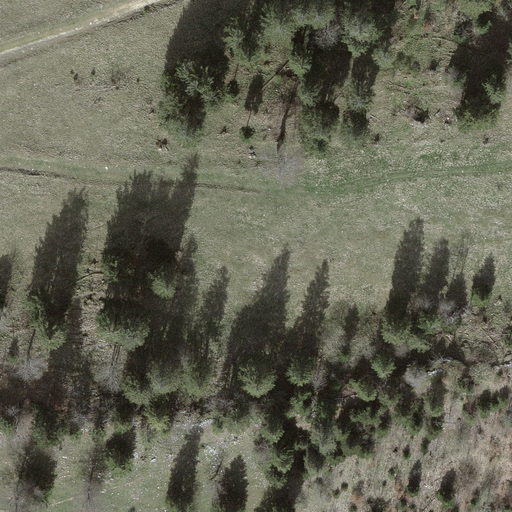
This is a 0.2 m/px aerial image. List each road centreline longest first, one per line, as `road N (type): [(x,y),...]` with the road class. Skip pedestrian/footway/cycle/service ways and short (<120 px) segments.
road 1 (track): [(0,164),(278,188),(402,184),(511,162)]
road 2 (track): [(149,0),(0,55)]
